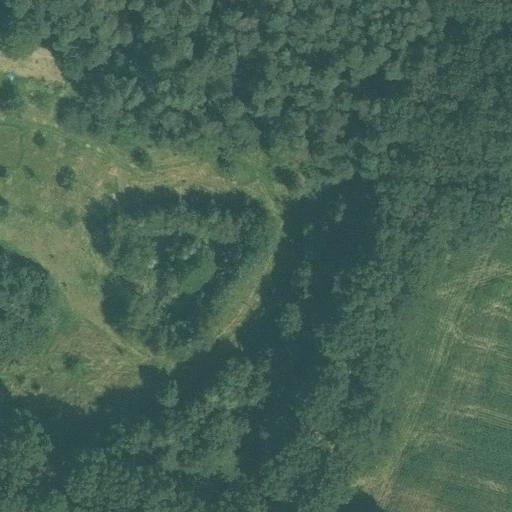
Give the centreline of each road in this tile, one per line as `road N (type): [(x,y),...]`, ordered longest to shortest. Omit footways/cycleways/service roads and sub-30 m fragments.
road 1 (unclassified): [(278,511),(502,0)]
road 2 (track): [(153,510),(0,470)]
